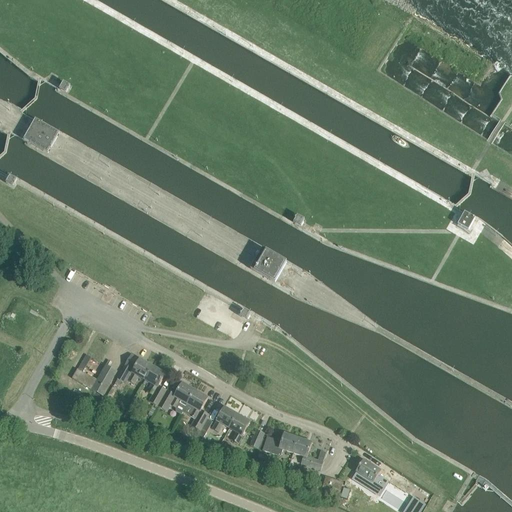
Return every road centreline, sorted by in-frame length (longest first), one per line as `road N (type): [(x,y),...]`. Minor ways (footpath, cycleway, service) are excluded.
road 1 (unclassified): [(21,407),(296,476),(316,476),(337,460),(338,443),(322,430),(266,410),(77,303)]
road 2 (tertiary): [(263,511),(93,445),(15,426)]
road 3 (track): [(248,340),(280,347),(413,453),(457,478)]
